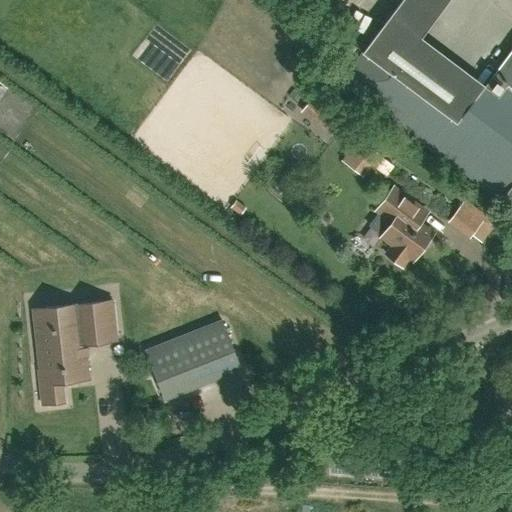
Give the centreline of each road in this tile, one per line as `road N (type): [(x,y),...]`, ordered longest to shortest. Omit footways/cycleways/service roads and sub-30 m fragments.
road 1 (unclassified): [(0,461),(75,476),(153,463),(511,318)]
road 2 (track): [(153,463),(204,486),(511,504)]
